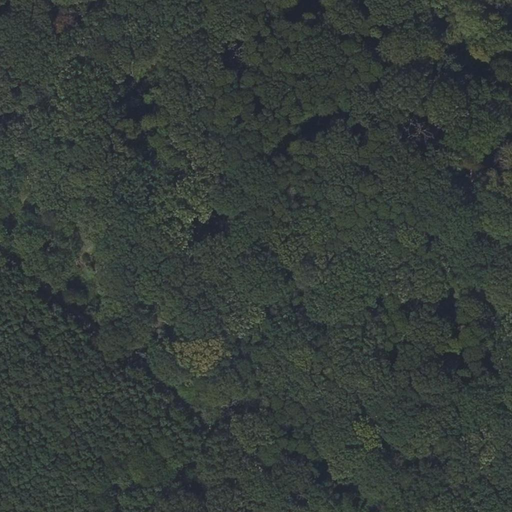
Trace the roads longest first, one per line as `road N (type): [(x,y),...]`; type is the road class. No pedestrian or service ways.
road 1 (track): [(0,249),(302,511)]
road 2 (track): [(444,0),(511,369)]
road 3 (track): [(0,172),(109,0)]
